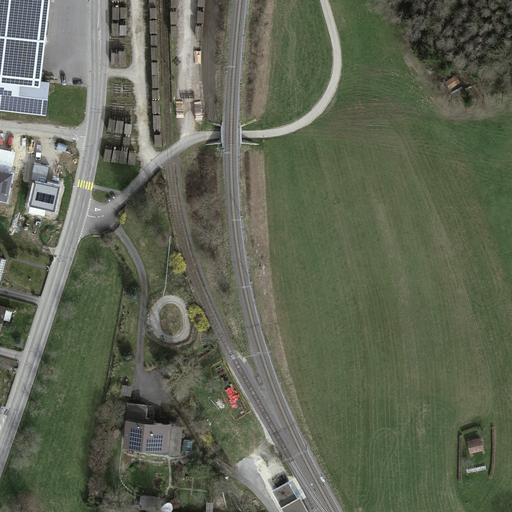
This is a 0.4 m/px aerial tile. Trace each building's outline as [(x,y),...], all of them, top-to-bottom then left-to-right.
[(0,0),(0,106),(43,111),(45,87),(27,85),(36,0),(0,0)] [(49,166),(34,163),(31,180),(35,181),(29,206),(54,212),(59,187),(45,184),(49,166)] [(12,174),(0,171),(0,200),(6,202),(12,174)] [(144,424),(146,407),(128,405),(124,448),(179,453),(182,428),(144,424)] [(482,450),(479,439),(468,442),(470,453),(482,450)] [(271,489),(283,511),(307,511),(289,479),(271,489)]
